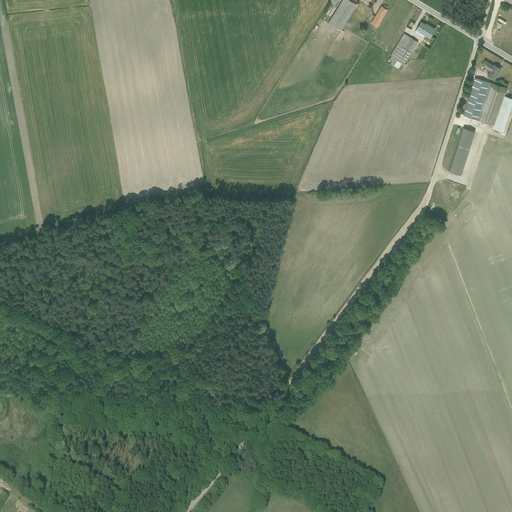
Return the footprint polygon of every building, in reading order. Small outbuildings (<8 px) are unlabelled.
[(349,0),(341,0),(328,22),(341,30),(357,4),(349,0)] [(392,7),(385,3),(376,16),(370,12),(368,21),(379,28),(392,7)] [(416,30),(430,39),(436,28),(423,20),(416,30)] [(404,64),(418,42),(404,33),(390,55),(388,58),(395,62),(397,60),(404,64)] [(494,80),(501,68),(486,59),(482,65),(490,70),(487,75),(494,80)] [(503,87),(474,78),(463,114),(490,122),(489,126),(509,132),(511,123),(511,97),(500,94),(503,87)] [(464,128),(450,171),(463,175),(477,132),(464,128)]
